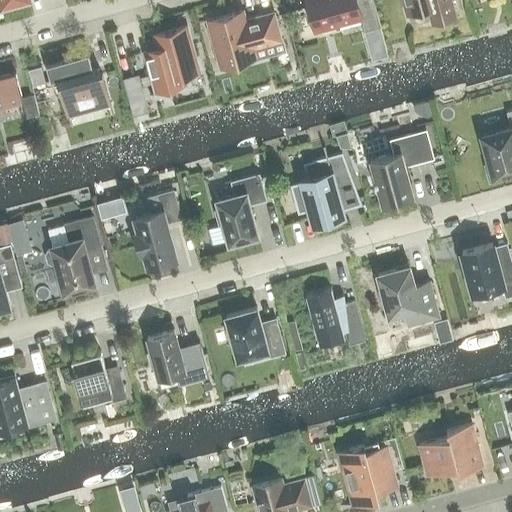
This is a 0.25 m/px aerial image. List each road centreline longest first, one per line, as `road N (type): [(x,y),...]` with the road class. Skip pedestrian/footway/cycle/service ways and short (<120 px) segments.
road 1 (residential): [(511,197),(0,335)]
road 2 (residential): [(131,0),(0,35)]
